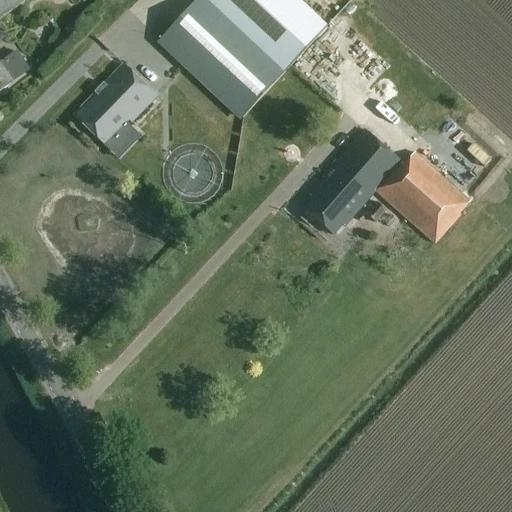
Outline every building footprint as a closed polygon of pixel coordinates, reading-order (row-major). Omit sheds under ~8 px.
[(0,0),(0,21),(29,0),(0,0)] [(242,121),(328,30),(296,0),(199,0),(160,42),(242,121)] [(31,69),(18,51),(7,60),(0,64),(0,93),(11,85),(31,69)] [(132,123),(155,98),(122,66),(73,116),(103,146),(129,120),(132,123)] [(402,164),(363,130),(322,178),(323,179),(307,197),(309,199),(300,209),(330,235),(341,222),(345,225),(374,193),(434,246),(458,218),(456,216),(469,201),(413,152),(402,164)] [(375,225),(386,212),(375,203),(364,215),(375,225)]
